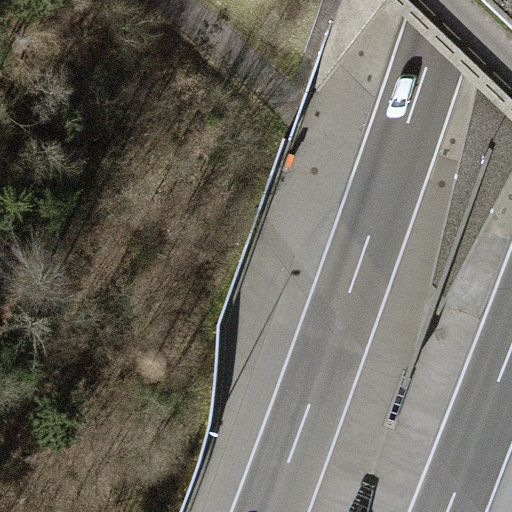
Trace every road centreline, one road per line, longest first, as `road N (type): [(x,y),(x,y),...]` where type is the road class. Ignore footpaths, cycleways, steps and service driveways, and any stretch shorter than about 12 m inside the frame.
road 1 (motorway): [(451,0),(271,511)]
road 2 (motorway): [(449,511),(511,346)]
